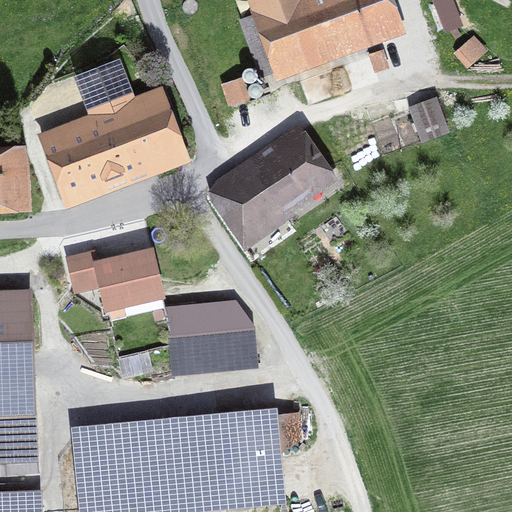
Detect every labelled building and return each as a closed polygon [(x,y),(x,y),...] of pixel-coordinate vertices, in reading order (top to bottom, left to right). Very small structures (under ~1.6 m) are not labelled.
[(384,0),(254,0),(259,13),(243,18),(261,69),(393,23),(384,0)] [(456,0),(434,0),(445,28),(465,21),(456,0)] [(481,52),(470,38),(454,51),(466,65),(481,52)] [(381,66),(375,50),(366,54),(371,70),(381,66)] [(79,76),(97,121),(118,113),(116,109),(124,106),(108,64),(79,76)] [(221,84),(227,105),(241,100),(235,80),(221,84)] [(116,109),(118,113),(97,121),(40,143),(61,197),(149,163),(151,168),(174,159),(150,96),(124,106),(116,109)] [(445,131),(432,96),(405,107),(417,141),(445,131)] [(369,118),(340,127),(348,157),(378,149),(369,118)] [(303,137),(210,201),(237,240),(330,176),(303,137)] [(0,202),(22,202),(19,153),(0,153),(0,202)] [(101,255),(151,237),(144,216),(114,227),(117,235),(96,242),(101,255)] [(94,252),(67,258),(74,287),(100,281),(106,310),(124,306),(126,316),(165,307),(152,251),(97,264),(94,252)] [(0,455),(36,454),(29,291),(0,292),(0,455)] [(252,328),(239,310),(166,317),(172,342),(174,367),(255,359),(252,328)] [(123,372),(151,369),(150,351),(121,354),(123,372)] [(82,511),(142,511),(282,498),(278,455),(299,436),(300,410),(75,432),(82,511)] [(0,502),(0,511),(39,511),(39,500),(0,502)]
